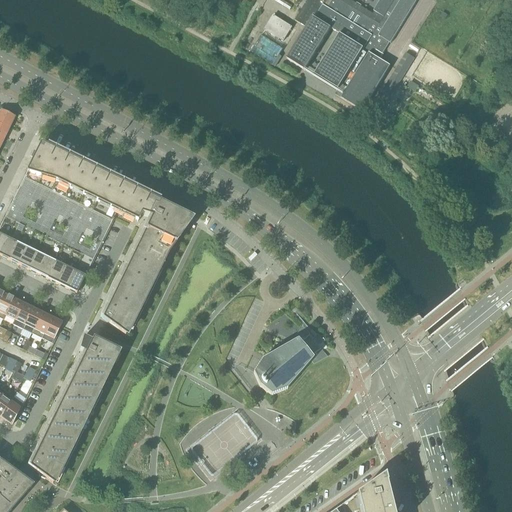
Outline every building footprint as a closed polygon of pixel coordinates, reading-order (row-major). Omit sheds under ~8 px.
[(297,43),(287,60),(305,71),(331,29),(352,42),(337,67),(327,84),(350,98),(347,103),(363,113),(391,67),(381,61),(382,60),(381,59),(390,44),(391,44),(418,0),(382,0),(383,1),(381,0),(374,12),(375,13),(374,15),(349,0),(308,0),(299,15),(295,21),(306,28),(297,43)] [(293,28),(273,16),(264,31),(283,42),(293,28)] [(261,36),(251,52),(275,68),(282,57),(279,56),(283,50),(261,36)] [(406,53),(387,85),(395,90),(414,59),(406,53)] [(393,95),(384,89),(373,107),(374,107),(378,109),(380,111),(382,112),(393,95)] [(374,107),(370,114),(376,117),(380,111),(378,109),(374,107)] [(0,123),(9,128),(14,117),(2,111),(1,113),(0,114),(0,123)] [(0,123),(0,136),(4,138),(9,128),(0,123)] [(33,161),(27,172),(31,173),(56,180),(55,183),(69,187),(69,190),(83,194),(82,196),(96,200),(96,203),(110,207),(109,209),(125,214),(137,223),(141,216),(149,218),(131,255),(135,257),(108,313),(106,312),(106,313),(103,311),(100,317),(108,323),(118,331),(125,336),(127,333),(131,319),(133,320),(134,319),(131,318),(139,307),(140,306),(138,305),(145,294),(146,294),(146,293),(144,292),(152,281),(152,282),(153,280),(150,279),(158,268),(165,255),(178,228),(183,218),(160,207),(142,202),(143,198),(128,190),(40,147),(34,159),(33,161)] [(4,246),(0,253),(0,256),(6,260),(8,261),(13,251),(16,244),(7,239),(4,246)] [(13,251),(8,261),(9,261),(16,265),(18,266),(23,255),(26,249),(16,244),(13,251)] [(23,255),(18,266),(19,266),(26,270),(28,270),(33,260),(36,254),(26,249),(23,255)] [(33,260),(28,270),(29,271),(36,274),(37,275),(42,265),(46,258),(36,254),(33,260)] [(42,265),(37,275),(38,276),(45,279),(47,280),(52,270),(55,263),(46,258),(42,265)] [(52,270),(47,280),(48,280),(55,284),(57,285),(62,274),(65,268),(55,263),(52,270)] [(62,274),(57,285),(58,285),(65,289),(66,289),(72,279),(75,273),(65,268),(62,274)] [(72,279),(66,289),(67,290),(77,294),(79,289),(82,284),(85,278),(75,273),(72,279)] [(4,295),(0,302),(0,319),(4,321),(6,316),(5,316),(14,300),(12,299),(11,299),(4,296),(5,295),(4,295)] [(5,316),(6,316),(15,321),(23,304),(21,303),(21,304),(14,301),(14,300),(5,316)] [(25,326),(33,309),(31,308),(31,309),(24,305),(23,304),(15,321),(13,325),(23,330),(25,326)] [(43,314),(41,313),(40,314),(33,310),(34,309),(33,309),(25,326),(23,330),(32,335),(43,314)] [(43,314),(32,335),(42,340),(52,319),(50,318),(43,315),(43,314)] [(42,340),(53,345),(58,336),(57,335),(60,328),(62,324),(53,320),(53,319),(52,319),(42,340)] [(286,390),(312,359),(316,363),(328,357),(303,327),(294,337),(298,341),(262,361),(253,374),(259,387),(271,395),(286,390)] [(30,460),(27,466),(37,473),(40,475),(38,478),(45,481),(45,479),(46,479),(49,482),(53,484),(54,482),(55,481),(54,480),(58,468),(60,469),(61,468),(59,466),(66,456),(67,456),(67,455),(65,453),(73,443),(74,442),(71,441),(79,430),(80,429),(78,428),(85,417),(86,417),(86,416),(84,415),(92,404),(93,403),(90,401),(98,391),(99,391),(99,390),(117,354),(118,351),(107,345),(108,343),(102,340),(100,342),(93,339),(92,342),(83,337),(80,351),(83,352),(71,377),(75,379),(60,411),(35,462),(33,461),(30,460)] [(24,377),(17,374),(15,372),(11,380),(20,384),(24,377)] [(0,399),(0,417),(0,418),(14,399),(5,392),(2,396),(0,399)] [(24,406),(14,399),(0,418),(1,418),(12,425),(15,420),(18,414),(19,415),(24,406)] [(0,511),(5,511),(9,508),(10,508),(13,503),(20,496),(23,491),(31,485),(30,484),(20,477),(22,475),(16,470),(14,472),(7,467),(5,470),(0,465),(0,511)] [(359,497),(345,507),(348,511),(391,511),(385,483),(383,478),(359,495),(359,497)]
